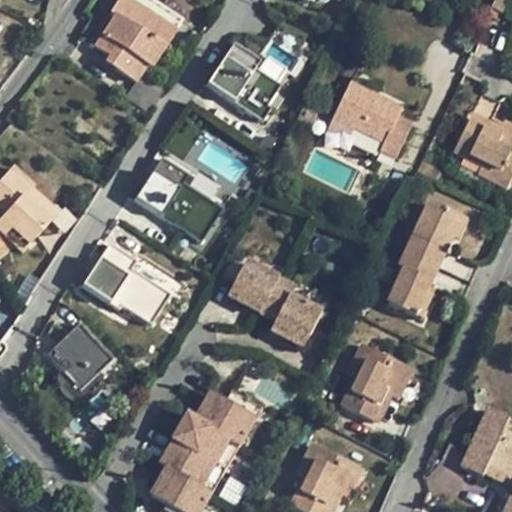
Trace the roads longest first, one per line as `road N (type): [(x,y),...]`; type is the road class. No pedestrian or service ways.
road 1 (residential): [(511,249),(399,511)]
road 2 (residential): [(0,113),(88,0)]
road 3 (tertiary): [(95,511),(0,408)]
